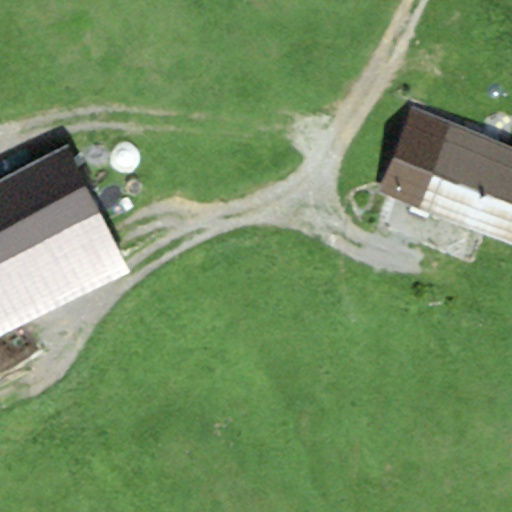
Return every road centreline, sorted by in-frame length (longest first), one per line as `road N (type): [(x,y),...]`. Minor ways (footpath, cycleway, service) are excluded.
road 1 (track): [(4,401),(127,304),(168,249),(238,211),(312,195),(415,0)]
road 2 (track): [(343,136),(100,116),(0,144)]
road 3 (track): [(312,195),(319,219),(354,241),(452,282)]
